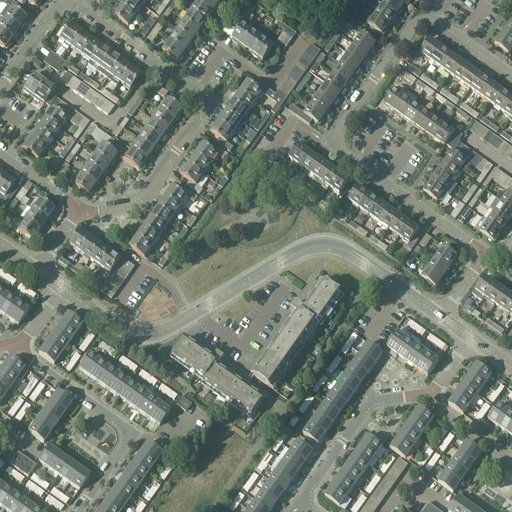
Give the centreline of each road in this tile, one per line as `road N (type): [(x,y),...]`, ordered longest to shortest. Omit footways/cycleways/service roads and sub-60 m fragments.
road 1 (residential): [(81,208),(138,202),(201,114),(199,94),(69,3),(54,11),(0,86)]
road 2 (residential): [(511,74),(436,20),(417,21),(335,138),(341,151),(484,255)]
road 3 (tertiary): [(440,316),(344,248),(323,244),(300,249),(151,334),(124,330),(59,285)]
road 4 (residential): [(76,511),(126,434),(46,372)]
road 5 (residential): [(426,399),(367,404),(300,503)]
